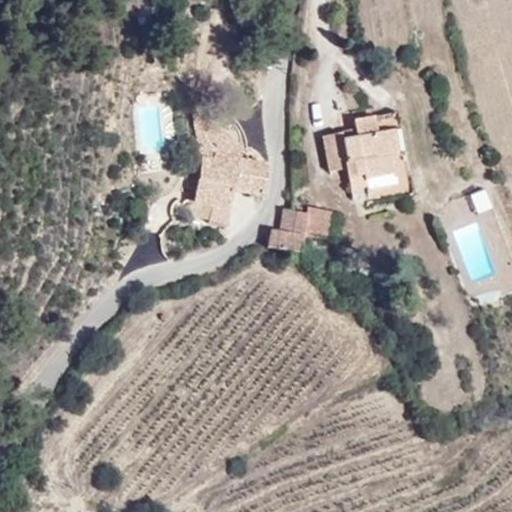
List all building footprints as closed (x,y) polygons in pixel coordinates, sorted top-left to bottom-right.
[(413,197),(398,112),(353,121),(354,127),(357,141),(342,145),(340,130),(320,134),(326,169),(344,165),(349,193),(364,190),(366,199),(367,205),(413,197)] [(357,141),(354,127),(340,130),(342,145),(357,141)] [(202,157),(192,206),(210,209),(208,223),(227,226),(234,192),(261,197),(264,191),(266,164),(266,162),(215,155),(211,158),(202,157)] [(366,199),(364,190),(349,193),(351,202),(366,199)] [(325,238),(331,206),(302,202),(301,209),(281,208),(278,234),(304,236),(325,238)] [(303,254),(304,236),(278,234),(268,233),(267,251),(303,254)]
